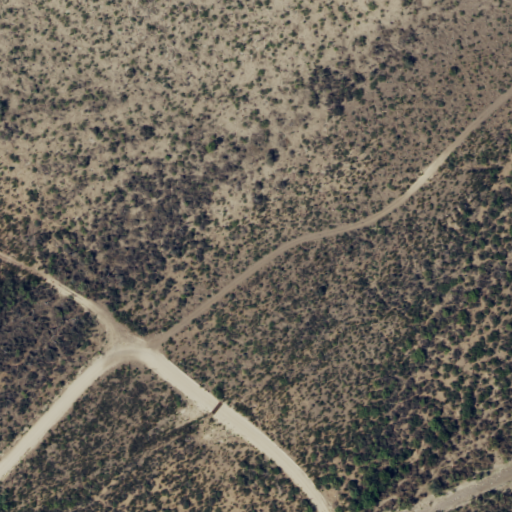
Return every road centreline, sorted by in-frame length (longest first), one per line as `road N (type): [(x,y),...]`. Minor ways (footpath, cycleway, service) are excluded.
road 1 (track): [(0,216),(27,244),(244,377),(289,362),(402,209),(511,129)]
road 2 (track): [(64,511),(140,472),(234,402),(244,377)]
